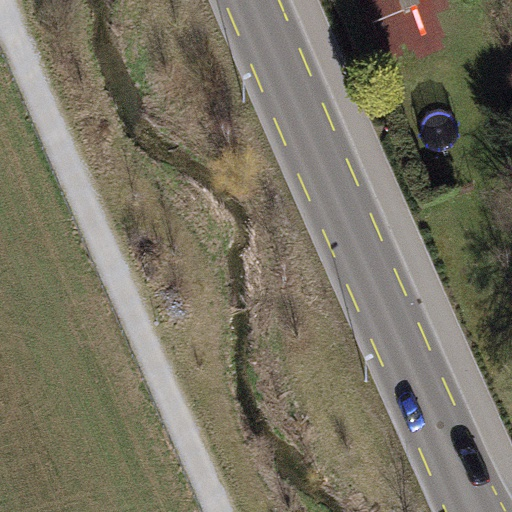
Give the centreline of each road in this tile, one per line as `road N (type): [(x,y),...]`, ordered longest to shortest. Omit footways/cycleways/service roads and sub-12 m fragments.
road 1 (secondary): [(253,0),(476,511)]
road 2 (track): [(212,511),(0,22)]
